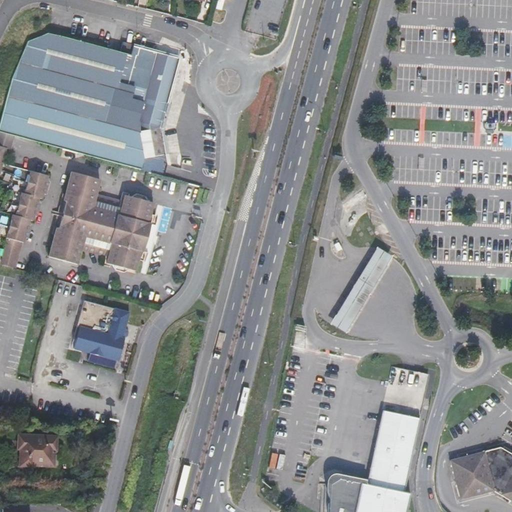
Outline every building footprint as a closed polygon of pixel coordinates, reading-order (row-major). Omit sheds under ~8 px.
[(27,41),(12,77),(0,121),(0,131),(14,135),(65,149),(80,153),(163,175),(165,165),(159,128),(177,59),(156,53),(135,47),(133,47),(130,55),(47,33),(27,41)] [(129,52),(131,44),(123,42),(121,50),(129,52)] [(0,146),(6,148),(10,149),(14,135),(0,131),(0,146)] [(6,245),(5,248),(0,264),(16,268),(20,252),(21,249),(24,249),(27,238),(30,239),(33,226),(31,225),(32,221),(35,221),(36,217),(39,218),(43,204),(40,203),(41,199),(43,199),(44,194),(48,194),(49,190),(51,182),(48,180),(49,175),(32,171),(28,185),(25,194),(23,194),(17,217),(14,216),(7,239),(9,240),(8,245),(6,245)] [(117,270),(124,272),(128,270),(136,265),(138,259),(140,250),(143,251),(151,221),(148,220),(150,214),(151,210),(147,201),(143,195),(138,194),(132,197),(126,196),(125,201),(121,200),(95,193),(99,180),(71,172),(65,194),(63,193),(63,194),(58,212),(57,216),(52,234),(55,235),(49,257),(77,264),(80,251),(105,258),(109,259),(108,264),(115,267),(117,270)] [(156,222),(157,218),(158,216),(150,214),(148,220),(151,221),(156,222)] [(332,244),(335,251),(340,249),(337,242),(332,244)] [(390,256),(375,246),(329,323),(344,333),(390,256)] [(146,261),(148,252),(143,251),(140,250),(138,259),(146,261)] [(79,328),(75,343),(74,349),(118,361),(123,344),(123,342),(124,339),(123,338),(125,329),(126,324),(129,313),(83,301),(76,327),(79,328)] [(376,435),(414,443),(428,374),(403,369),(391,367),(387,382),(376,435)] [(19,447),(18,463),(29,464),(30,460),(47,460),(48,446),(53,446),(53,437),(16,435),(16,447),(19,447)] [(328,511),(405,511),(410,493),(404,492),(414,443),(376,435),(366,484),(339,478),(330,485),(328,511)] [(29,464),(52,465),(53,446),(48,446),(47,460),(30,460),(29,464)] [(511,454),(508,452),(509,450),(502,446),(501,448),(500,448),(484,452),(484,451),(449,460),(459,500),(494,491),(494,490),(500,493),(500,495),(511,502),(511,454)]
